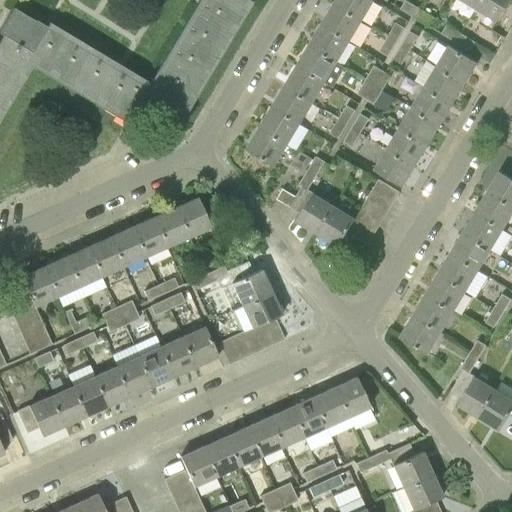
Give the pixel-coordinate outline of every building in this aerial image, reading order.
[(147,98),(182,119),(196,95),(210,72),(224,49),(238,25),(239,23),(252,1),(250,0),(205,0),(203,4),(189,27),(175,51),(161,74),(147,98)] [(335,0),(333,4),(362,21),(374,0),(335,0)] [(400,9),(414,18),(420,9),(406,0),(400,9)] [(462,0),(476,8),(481,0),(462,0)] [(481,0),(476,8),(497,21),(509,0),(481,0)] [(349,41),(362,21),(333,4),(321,24),(349,41)] [(16,91),(32,66),(55,80),(79,94),(103,108),(126,122),(147,87),(124,73),(100,59),(76,45),(53,31),(13,7),(0,28),(0,32),(3,35),(0,39),(0,118),(1,117),(16,91)] [(414,18),(428,26),(434,17),(420,9),(414,18)] [(388,37),(397,42),(405,28),(396,23),(388,37)] [(337,62),(349,41),(321,24),(309,45),(337,62)] [(442,34),(456,42),(461,33),(447,25),(442,34)] [(402,45),(410,50),(419,36),(410,31),(402,45)] [(456,42),(470,51),(475,42),(461,33),(456,42)] [(380,51),(388,56),(397,42),(388,37),(380,51)] [(325,83),(337,62),(309,45),(296,66),(325,83)] [(393,59),(402,64),(410,50),(402,45),(393,59)] [(436,65),(465,83),(477,62),(448,45),(436,65)] [(465,83),(436,65),(428,61),(416,82),(424,86),(453,104),(465,83)] [(312,104),(325,83),(296,66),(284,87),(312,104)] [(366,80),(374,85),(383,71),(374,66),(366,80)] [(391,76),(383,71),(374,85),(383,90),(391,76)] [(357,94),(366,99),(374,85),(366,80),(357,94)] [(374,85),(366,99),(375,103),(383,90),(374,85)] [(411,107),(440,124),(453,104),(424,86),(411,107)] [(300,124),(312,104),(284,87),(271,107),(300,124)] [(339,119),(347,125),(356,111),(347,105),(339,119)] [(259,128),(287,145),(300,124),(271,107),(259,128)] [(399,128),(428,145),(440,124),(411,107),(399,128)] [(352,127),(361,132),(369,119),(361,114),(352,127)] [(330,133),(339,138),(347,125),(339,119),(330,133)] [(344,141),(352,146),(361,132),(352,127),(344,141)] [(287,145),(259,128),(246,149),(275,166),(287,145)] [(387,149),(415,166),(428,145),(399,128),(387,149)] [(511,148),(508,147),(502,161),(511,165),(511,148)] [(374,170),(403,187),(415,166),(387,149),(374,170)] [(308,171),(316,176),(325,162),(316,157),(308,171)] [(303,186),(308,189),(316,176),(308,171),(300,184),(303,186)] [(487,191),(511,206),(511,177),(500,171),(487,191)] [(373,190),(393,202),(399,192),(379,180),(373,190)] [(334,205),(308,189),(303,186),(296,197),(290,207),(301,213),(296,221),(317,234),(334,205)] [(290,207),(296,197),(283,189),(277,199),(290,207)] [(387,213),(393,202),(373,190),(366,201),(387,213)] [(475,212),(503,229),(511,213),(511,206),(487,191),(475,212)] [(215,236),(211,227),(197,197),(175,207),(190,236),(191,236),(195,245),(215,236)] [(380,223),(387,213),(366,201),(360,211),(380,223)] [(334,205),(317,234),(338,246),(347,232),(355,218),(334,205)] [(167,247),(190,236),(175,207),(153,216),(167,247)] [(374,234),(380,223),(360,211),(356,218),(354,222),(374,234)] [(462,233),(491,250),(503,229),(475,212),(462,233)] [(145,257),(167,247),(153,216),(131,226),(145,257)] [(368,244),(374,234),(354,222),(347,232),(368,244)] [(123,267),(145,257),(131,226),(109,236),(123,267)] [(450,253),(478,270),(491,250),(462,233),(450,253)] [(101,277),(123,267),(109,236),(87,246),(101,277)] [(79,286),(101,277),(87,246),(65,256),(79,286)] [(438,274),(466,291),(478,270),(450,253),(438,274)] [(57,296),(79,286),(65,256),(43,266),(57,296)] [(226,272),(227,276),(231,283),(241,306),(271,292),(261,269),(253,273),(248,262),(228,271),(226,272)] [(207,273),(212,283),(227,276),(226,272),(228,271),(225,265),(214,270),(207,273)] [(35,306),(57,296),(43,266),(21,276),(26,288),(31,299),(35,306)] [(206,274),(194,280),(191,281),(195,290),(212,283),(207,273),(206,274)] [(425,295),(453,312),(466,291),(438,274),(425,295)] [(163,294),(178,287),(174,278),(159,284),(163,294)] [(148,301),(163,294),(159,284),(144,291),(148,301)] [(9,309),(31,299),(26,288),(4,298),(9,309)] [(170,308),(184,302),(181,292),(166,299),(170,308)] [(263,323),(274,317),(282,314),(271,292),(241,306),(233,309),(243,332),(252,328),(263,323)] [(494,308),(503,313),(511,299),(503,294),(494,308)] [(413,315),(441,332),(453,312),(425,295),(413,315)] [(14,320),(37,310),(35,306),(31,299),(9,309),(14,320)] [(154,315),(170,308),(166,299),(150,306),(154,315)] [(120,316),(135,309),(131,300),(116,307),(120,316)] [(105,322),(120,316),(116,307),(101,314),(105,322)] [(486,322),(495,327),(503,313),(494,308),(486,322)] [(74,334),(90,327),(85,317),(75,322),(70,309),(64,312),(74,334)] [(124,325),(139,318),(135,309),(120,316),(124,325)] [(19,331),(42,321),(37,310),(14,320),(19,331)] [(400,336),(429,353),(441,332),(413,315),(400,336)] [(110,332),(124,325),(120,316),(105,322),(110,332)] [(273,344),(284,339),(274,317),(263,323),(273,344)] [(24,343),(47,333),(42,321),(19,331),(24,343)] [(262,349),(273,344),(263,323),(252,328),(262,349)] [(183,336),(196,366),(218,356),(205,326),(183,336)] [(251,354),(262,349),(252,328),(243,332),(241,333),(251,354)] [(82,348),(97,341),(93,332),(78,338),(82,348)] [(24,343),(29,354),(52,344),(47,333),(24,343)] [(239,359),(251,354),(241,333),(230,338),(239,359)] [(174,376),(196,366),(183,336),(161,346),(174,376)] [(67,355),(82,348),(78,338),(63,345),(67,355)] [(228,364),(239,359),(230,338),(219,343),(228,364)] [(487,345),(478,340),(469,354),(478,359),(487,345)] [(152,386),(174,376),(161,346),(139,356),(152,386)] [(38,368),(53,360),(49,351),(34,358),(38,368)] [(478,359),(469,354),(461,368),(464,370),(469,374),(478,359)] [(130,396),(152,386),(139,356),(117,366),(130,396)] [(108,406),(130,396),(117,366),(95,376),(108,406)] [(496,389),(469,374),(464,370),(452,390),(463,397),(458,404),(479,417),(496,389)] [(86,416),(108,406),(95,376),(72,386),(86,416)] [(348,416),(370,406),(356,376),(334,386),(348,416)] [(64,426),(86,416),(72,386),(50,396),(64,426)] [(326,426),(348,416),(334,386),(312,396),(326,426)] [(511,398),(496,389),(479,417),(500,430),(510,413),(511,409),(511,398)] [(42,436),(64,426),(50,396),(18,411),(27,432),(38,427),(42,436)] [(304,436),(326,426),(312,396),(290,406),(304,436)] [(282,446),(304,436),(290,406),(268,416),(282,446)] [(260,456),(282,446),(268,416),(246,426),(260,456)] [(0,444),(11,439),(13,438),(3,417),(0,418),(0,453),(4,452),(0,444)] [(238,466),(260,456),(246,426),(224,436),(238,466)] [(216,476),(238,466),(224,436),(202,446),(216,476)] [(402,487),(432,473),(422,451),(414,455),(409,443),(387,453),(389,459),(402,487)] [(194,486),(216,476),(202,446),(180,456),(186,469),(194,486)] [(389,459),(387,453),(386,449),(370,457),(374,466),(389,459)] [(374,466),(370,457),(355,463),(359,473),(374,466)] [(321,475),(336,468),(332,459),(317,466),(321,475)] [(306,482),(321,475),(317,466),(302,473),(306,482)] [(169,490),(191,480),(186,469),(164,479),(169,490)] [(424,504),(435,499),(442,496),(432,473),(402,487),(412,510),(424,504)] [(330,489),(343,483),(338,474),(326,480),(330,489)] [(174,502),(196,492),(191,480),(169,490),(174,502)] [(332,493),(330,489),(326,480),(308,488),(313,497),(323,492),(325,496),(332,493)] [(278,498),(293,492),(290,482),(274,489),(278,498)] [(335,492),(341,509),(364,502),(359,484),(335,492)] [(263,505),(278,498),(274,489),(259,496),(263,505)] [(178,511),(180,511),(201,503),(196,492),(174,502),(178,511)] [(286,505),(297,500),(293,492),(278,498),(282,507),(286,505)] [(106,511),(103,506),(97,493),(75,503),(79,511),(106,511)] [(106,511),(120,511),(130,508),(125,496),(103,506),(106,511)] [(271,511),(282,507),(278,498),(263,505),(266,511),(271,511)] [(231,511),(240,511),(249,508),(244,499),(229,506),(231,511)] [(427,511),(440,511),(435,499),(424,504),(427,511)] [(79,511),(75,503),(55,511),(79,511)] [(205,511),(201,503),(180,511),(205,511)]
